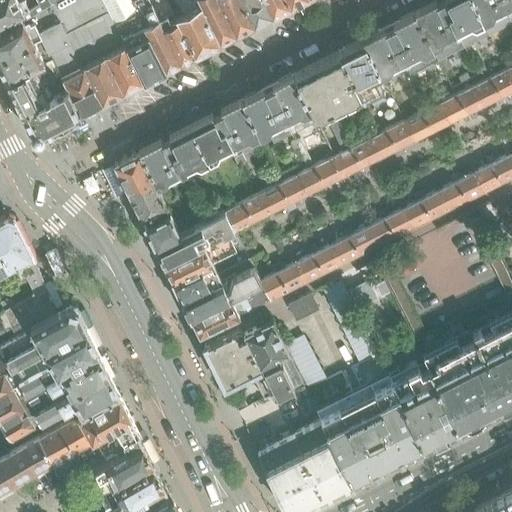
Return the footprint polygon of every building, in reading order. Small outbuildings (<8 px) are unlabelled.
[(0,64),(7,79),(38,63),(50,56),(48,51),(70,39),(52,0),(47,0),(0,29),(0,64)] [(28,5),(25,0),(0,0),(0,29),(47,0),(31,0),(33,3),(28,5)] [(120,92),(85,21),(84,22),(83,20),(84,20),(74,0),(52,0),(70,39),(102,101),(120,92)] [(121,35),(120,32),(119,32),(107,10),(102,0),(74,0),(84,20),(83,20),(84,22),(85,21),(120,92),(141,81),(124,43),(125,43),(121,35)] [(179,62),(157,16),(150,3),(148,0),(131,0),(137,10),(133,12),(145,35),(163,70),(179,62)] [(193,55),(218,42),(197,0),(175,0),(181,12),(173,16),(175,19),(193,55)] [(197,0),(218,42),(235,34),(218,0),(197,0)] [(253,24),(241,0),(218,0),(235,34),(253,24)] [(272,15),(263,0),(241,0),(253,24),(272,15)] [(263,0),(272,15),(301,0),(263,0)] [(483,21),(472,0),(435,0),(414,11),(432,47),(440,43),(443,37),(468,24),(475,26),(483,21)] [(511,0),(472,0),(483,21),(492,16),(494,10),(511,1),(511,0)] [(193,55),(175,19),(171,20),(166,11),(157,16),(179,62),(193,55)] [(432,47),(414,11),(363,37),(381,73),(388,69),(394,80),(429,62),(424,51),(432,47)] [(163,70),(145,35),(137,39),(132,30),(121,35),(125,43),(124,43),(141,81),(163,70)] [(381,73),(363,37),(338,49),(338,50),(359,90),(377,81),(375,76),(381,73)] [(102,101),(70,39),(48,51),(50,56),(58,71),(78,113),(102,101)] [(361,93),(359,90),(338,50),(304,67),(293,71),(294,72),(296,71),(297,73),(296,74),(316,113),(316,112),(317,114),(323,111),(343,149),(352,144),(334,106),(343,101),(349,113),(366,105),(359,93),(361,93)] [(15,94),(45,78),(38,63),(7,79),(15,94)] [(511,88),(511,74),(508,66),(491,74),(505,101),(508,99),(505,92),(511,88)] [(78,113),(58,71),(45,78),(15,94),(23,110),(33,130),(35,131),(38,133),(41,132),(78,113)] [(316,113),(296,74),(297,73),(296,71),(294,72),(293,71),(242,97),(261,134),(266,131),(272,142),(317,119),(315,115),(317,114),(316,112),(316,113)] [(505,101),(491,74),(473,83),(483,103),(497,96),(501,103),(505,101)] [(483,103),(473,83),(457,91),(471,118),(474,117),(471,109),(483,103)] [(471,118),(457,91),(440,99),(450,120),(463,113),(467,121),(471,118)] [(261,134),(242,97),(191,123),(209,160),(220,155),(221,149),(247,136),(253,138),(261,134)] [(450,120),(440,99),(422,108),(437,136),(440,134),(436,127),(450,120)] [(437,136),(422,108),(404,117),(414,138),(428,131),(431,138),(437,136)] [(414,138),(404,117),(386,126),(400,154),(404,152),(401,145),(414,138)] [(209,160),(191,123),(139,149),(153,176),(158,186),(167,181),(168,176),(195,162),(201,164),(209,160)] [(400,154),(386,126),(369,135),(379,155),(393,149),(396,156),(400,154)] [(369,135),(352,144),(365,172),(369,170),(366,162),(379,155),(369,135)] [(312,159),(301,136),(295,139),(299,147),(306,162),(312,159)] [(299,147),(295,139),(290,141),(295,149),(299,147)] [(365,172),(352,144),(343,149),(334,154),(344,173),(349,171),(358,166),(361,174),(365,172)] [(153,176),(139,149),(103,167),(117,194),(127,189),(153,176)] [(247,160),(242,152),(239,154),(242,162),(247,160)] [(511,175),(511,160),(508,153),(495,160),(492,152),(488,154),(501,181),(511,175)] [(242,162),(239,154),(234,157),(238,164),(242,162)] [(344,173),(334,154),(315,163),(328,190),(332,188),(329,181),(344,173)] [(501,181),(488,154),(484,156),(488,163),(474,170),(484,190),(501,181)] [(328,190),(315,163),(297,172),(307,192),(320,185),(324,192),(328,190)] [(484,190),(474,170),(461,177),(457,170),(453,172),(466,199),(484,190)] [(307,192),(297,172),(279,181),(292,208),(297,206),(293,199),(307,192)] [(466,199),(453,172),(449,174),(453,181),(441,187),(451,207),(466,199)] [(167,204),(158,186),(153,176),(127,189),(141,217),(167,204)] [(195,186),(191,179),(187,181),(190,188),(195,186)] [(292,208),(279,181),(261,190),(271,210),(284,203),(288,210),(292,208)] [(451,207),(441,187),(425,195),(422,188),(417,190),(431,217),(451,207)] [(271,210),(261,190),(243,199),(257,226),(261,224),(257,217),(271,210)] [(431,217),(417,190),(413,192),(417,199),(403,206),(413,226),(431,217)] [(257,226),(243,199),(224,209),(233,226),(234,228),(235,228),(249,221),(252,228),(257,226)] [(498,217),(490,201),(485,203),(477,207),(485,223),(498,217)] [(167,204),(141,217),(155,244),(180,231),(167,204)] [(413,226),(403,206),(389,213),(386,206),(381,208),(395,235),(413,226)] [(395,235),(381,208),(377,210),(381,217),(367,224),(377,244),(395,235)] [(163,259),(233,226),(224,209),(180,231),(155,244),(163,259)] [(490,233),(480,213),(471,217),(482,238),(490,233)] [(36,263),(14,219),(7,216),(0,219),(0,248),(10,268),(13,275),(36,263)] [(377,244),(367,224),(354,231),(350,224),(346,226),(359,253),(377,244)] [(213,261),(243,246),(244,245),(235,228),(234,228),(233,226),(163,259),(173,279),(173,280),(213,261)] [(359,253),(346,226),(342,228),(345,235),(332,242),(342,262),(359,253)] [(499,252),(490,233),(482,238),(491,256),(499,252)] [(342,262),(332,242),(319,249),(315,241),(310,244),(324,270),(342,262)] [(324,270),(310,244),(306,246),(309,253),(296,260),(305,280),(324,270)] [(0,272),(10,268),(0,248),(0,272)] [(57,250),(49,254),(59,271),(66,268),(57,250)] [(509,270),(499,252),(491,256),(500,275),(509,270)] [(261,280),(260,278),(253,264),(250,257),(218,272),(216,266),(213,261),(173,280),(176,286),(179,292),(190,315),(230,296),(261,280)] [(397,279),(386,259),(378,263),(388,283),(397,279)] [(305,280),(296,260),(282,267),(279,260),(274,262),(288,289),(305,280)] [(288,289),(274,262),(270,264),(274,271),(260,278),(261,280),(269,298),(288,289)] [(14,333),(57,310),(43,282),(45,281),(43,278),(36,263),(13,275),(17,282),(27,277),(33,289),(31,290),(32,292),(34,291),(35,292),(3,309),(14,333)] [(511,296),(511,276),(509,270),(500,275),(511,297),(511,296)] [(323,289),(359,362),(379,353),(343,279),(323,289)] [(406,297),(397,279),(388,283),(397,302),(406,297)] [(239,313),(269,298),(261,280),(230,296),(190,315),(200,333),(239,314),(239,313)] [(318,307),(310,291),(288,302),(296,318),(318,307)] [(415,316),(406,297),(397,302),(406,320),(415,316)] [(0,343),(12,366),(86,324),(78,308),(67,305),(57,310),(14,333),(0,340),(0,343)] [(511,314),(511,312),(472,332),(467,330),(445,341),(443,347),(445,351),(434,357),(437,362),(429,366),(432,373),(458,426),(492,408),(492,409),(511,398),(511,314)] [(426,338),(415,316),(406,320),(417,342),(426,338)] [(291,355),(277,328),(272,318),(244,332),(242,329),(239,328),(257,366),(260,371),(291,355)] [(12,366),(4,370),(13,387),(18,394),(98,349),(86,324),(12,366)] [(257,366),(239,328),(236,329),(235,329),(204,343),(224,383),(251,370),(257,366)] [(309,387),(326,378),(304,333),(286,342),(309,387)] [(0,372),(4,370),(12,366),(0,343),(0,372)] [(98,349),(18,394),(24,406),(35,425),(64,409),(69,416),(118,390),(98,349)] [(304,381),(291,355),(260,371),(257,366),(251,370),(264,396),(273,392),(275,396),(304,381)] [(458,426),(432,373),(425,377),(423,373),(426,372),(421,363),(418,364),(416,360),(405,366),(407,371),(392,378),(393,380),(424,443),(458,426)] [(0,394),(13,387),(4,370),(0,372),(0,394)] [(424,443),(393,380),(373,390),(373,391),(374,391),(379,400),(362,409),(357,399),(358,399),(358,398),(348,403),(353,413),(326,427),(352,479),(424,443)] [(18,394),(13,387),(0,394),(0,419),(24,406),(18,394)] [(96,457),(127,440),(140,435),(118,390),(69,416),(40,433),(55,460),(67,480),(87,469),(82,459),(94,453),(96,457)] [(13,438),(35,425),(24,406),(0,419),(0,423),(9,437),(13,438)] [(353,480),(352,479),(326,427),(322,419),(312,424),(258,450),(261,457),(287,511),(288,511),(300,506),(353,480)] [(0,490),(28,475),(34,472),(42,467),(51,485),(61,479),(52,462),(55,460),(40,433),(5,454),(0,456),(0,490)] [(127,474),(153,461),(142,439),(127,447),(87,469),(94,484),(97,490),(127,474)] [(114,511),(134,502),(165,485),(153,461),(127,474),(97,490),(108,511),(114,511)] [(511,511),(511,489),(494,499),(500,511),(511,511)] [(500,511),(494,499),(467,511),(500,511)] [(178,511),(173,500),(152,510),(151,506),(141,511),(178,511)]
